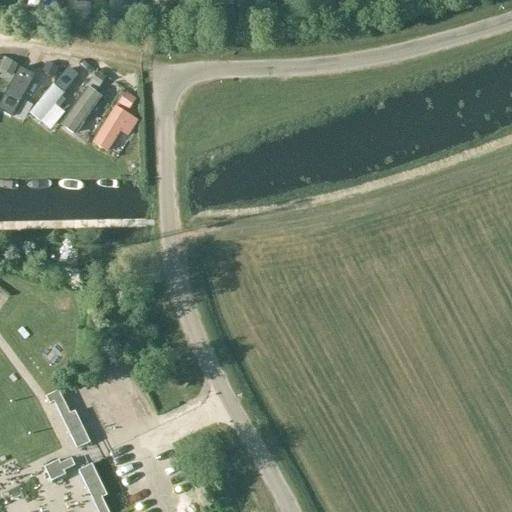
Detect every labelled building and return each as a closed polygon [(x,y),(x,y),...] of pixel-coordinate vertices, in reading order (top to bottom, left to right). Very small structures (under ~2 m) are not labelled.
[(38,72),(9,63),(0,91),(0,106),(7,109),(14,83),(33,89),(38,72)] [(55,122),(75,133),(106,77),(87,66),(55,122)] [(46,76),(24,108),(39,119),(62,87),(46,76)] [(113,84),(89,140),(106,147),(115,127),(125,131),(133,111),(125,108),(132,92),(113,84)] [(77,449),(89,443),(74,412),(69,415),(57,392),(46,397),(50,404),(53,402),(77,449)] [(70,460),(60,465),(58,461),(44,468),(51,482),(64,475),(63,472),(74,466),(70,460)] [(107,511),(101,498),(105,496),(91,466),(79,471),(98,511),(107,511)]
